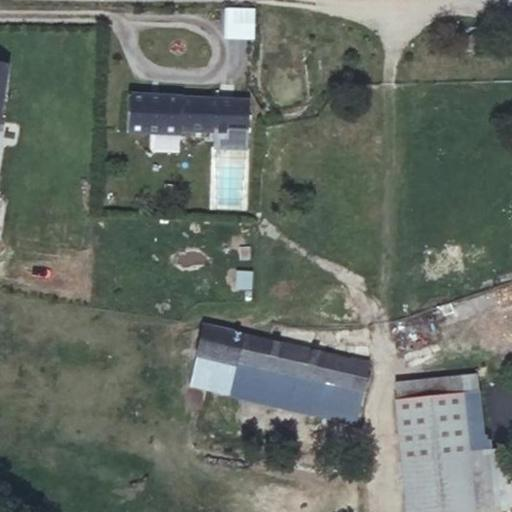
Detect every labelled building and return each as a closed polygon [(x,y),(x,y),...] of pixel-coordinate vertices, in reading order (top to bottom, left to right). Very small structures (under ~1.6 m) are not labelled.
[(0,117),(8,67),(0,65),(0,117)] [(246,132),(247,102),(127,95),(125,134),(180,137),(180,130),(246,132)] [(360,389),(366,364),(201,325),(195,351),(236,360),(324,381),(360,389)] [(229,393),(236,360),(195,351),(188,383),(229,393)] [(318,408),(324,381),(236,360),(229,393),(317,413),(318,408)] [(484,450),(476,374),(394,383),(394,399),(461,393),(467,451),(484,450)] [(354,416),(360,389),(324,381),(318,408),(354,416)] [(473,511),(467,451),(461,393),(394,399),(406,511),(473,511)] [(491,511),(511,510),(506,448),(485,450),(485,449),(484,450),(467,451),(473,511),(491,511)]
